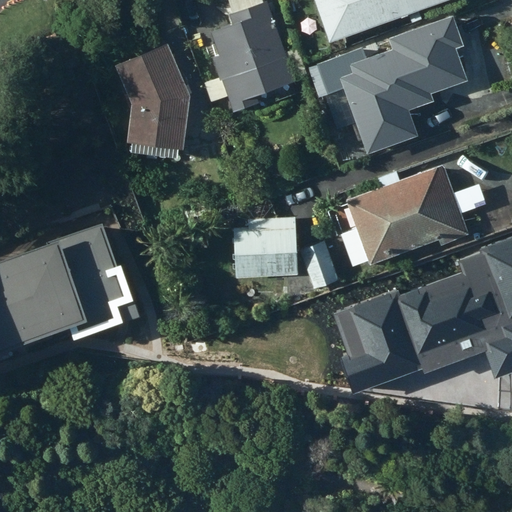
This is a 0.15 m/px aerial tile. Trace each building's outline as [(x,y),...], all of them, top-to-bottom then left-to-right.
[(309,0),(323,40),(441,0),(309,0)] [(288,80),(261,1),(225,13),(229,25),(206,33),(213,52),(206,55),(225,110),(254,101),(251,92),(288,80)] [(384,42),(386,49),(345,63),(348,74),(337,78),(363,152),(413,135),(404,109),(428,101),(426,94),(462,82),(452,50),(458,48),(449,20),(384,42)] [(183,95),(161,41),(110,63),(128,102),(121,137),(173,146),(183,95)] [(462,232),(438,165),(345,198),(365,262),(462,232)] [(0,339),(70,314),(75,328),(138,305),(104,213),(0,251),(0,339)] [(292,274),(291,234),(229,236),(230,277),(292,274)] [(511,239),(456,259),(460,270),(334,314),(350,358),(343,360),(353,390),(422,366),(424,371),(485,349),(496,379),(500,378),(511,373),(511,239)] [(333,279),(319,241),(298,248),(312,286),(333,279)]
